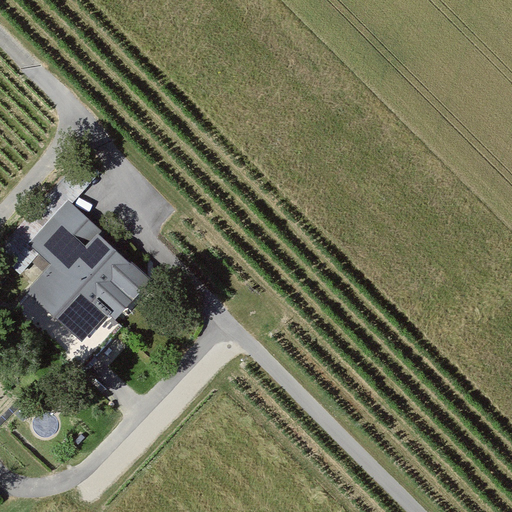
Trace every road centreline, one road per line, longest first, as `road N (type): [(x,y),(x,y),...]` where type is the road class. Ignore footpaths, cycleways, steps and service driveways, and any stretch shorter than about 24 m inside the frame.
road 1 (track): [(418,511),(125,212),(122,166),(80,120)]
road 2 (track): [(231,323),(81,472),(52,490),(0,480)]
road 3 (track): [(80,120),(0,210)]
